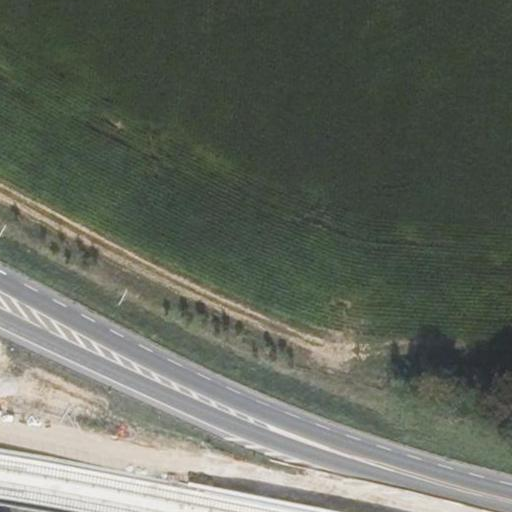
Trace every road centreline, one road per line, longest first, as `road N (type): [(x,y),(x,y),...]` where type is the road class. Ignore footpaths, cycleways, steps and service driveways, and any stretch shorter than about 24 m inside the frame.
road 1 (track): [(0,136),(378,302)]
road 2 (primary): [(351,455),(0,274)]
road 3 (primary): [(0,329),(351,455)]
road 4 (primary): [(351,455),(511,500)]
